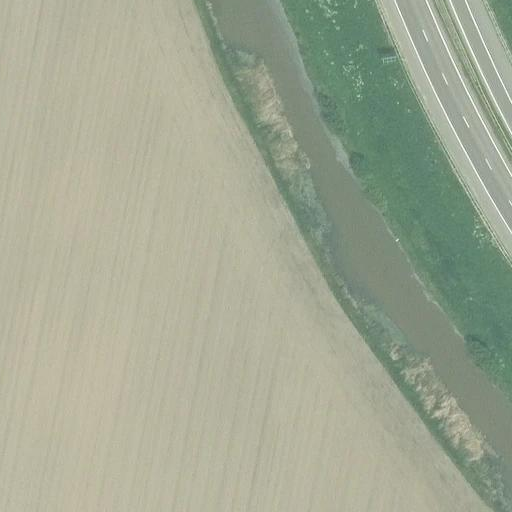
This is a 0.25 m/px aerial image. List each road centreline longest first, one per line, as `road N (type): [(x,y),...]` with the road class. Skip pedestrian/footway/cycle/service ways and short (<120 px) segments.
road 1 (motorway): [(405,0),(478,164),(511,216)]
road 2 (motorway): [(511,119),(457,0)]
